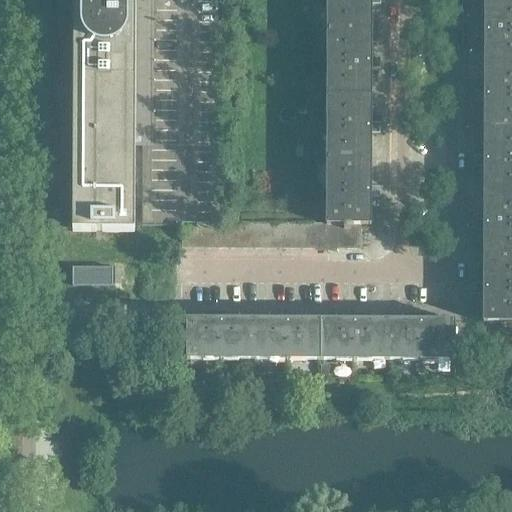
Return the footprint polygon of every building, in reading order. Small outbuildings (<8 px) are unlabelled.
[(135,146),(135,0),(73,0),(72,233),(134,233),(134,226),(182,226),(182,224),(195,224),(207,224),(219,224),(222,224),(222,199),(223,146),(135,146)] [(380,5),(380,0),(327,0),(327,31),(372,32),(372,5),(380,5)] [(511,65),(511,1),(484,1),(484,28),(475,28),(475,38),(484,38),(484,65),(511,65)] [(380,69),(380,58),(372,58),(372,32),(327,31),(327,96),(371,96),(372,69),(380,69)] [(511,129),(511,65),(484,65),(484,92),(475,92),(475,102),(483,102),(483,130),(511,129)] [(380,134),(380,123),(371,123),(371,96),(327,96),(327,160),(371,161),(371,134),(380,134)] [(511,194),(511,129),(483,130),(483,157),(475,157),(474,167),(483,167),(483,194),(511,194)] [(380,198),(380,187),(371,187),(371,161),(327,160),(326,225),(326,226),(361,226),(371,226),(371,198),(380,198)] [(511,258),(511,194),(483,194),(483,221),(474,221),(474,231),(483,231),(483,258),(511,258)] [(195,249),(195,224),(182,224),(182,226),(182,249),(195,249)] [(207,249),(207,224),(195,224),(195,249),(207,249)] [(219,249),(219,224),(207,224),(207,249),(219,249)] [(231,224),(222,224),(219,224),(219,249),(231,249),(231,224)] [(243,249),(243,224),(231,224),(231,249),(243,249)] [(255,249),(255,224),(243,224),(243,249),(255,249)] [(267,249),(267,224),(255,224),(255,249),(267,249)] [(279,249),(279,224),(267,224),(267,249),(279,249)] [(291,249),(291,224),(279,224),(279,249),(291,249)] [(303,250),(303,224),(291,224),(291,249),(303,250)] [(315,250),(315,225),(303,224),(303,250),(315,250)] [(361,250),(361,226),(326,226),(326,225),(315,225),(315,250),(361,250)] [(511,323),(511,258),(483,258),(483,285),(474,285),(474,295),(483,295),(482,323),(511,323)] [(113,287),(113,268),(72,268),(72,287),(113,287)] [(254,360),(254,320),(226,320),(226,311),(216,311),(216,320),(187,320),(187,360),(254,360)] [(321,361),(321,321),(292,320),(292,312),(282,312),(282,320),(254,320),(254,360),(321,361)] [(387,361),(388,321),(360,321),(360,312),(349,312),(349,321),(321,321),(321,361),(387,361)] [(454,361),(455,335),(455,321),(426,321),(426,312),(415,312),(415,321),(388,321),(387,361),(454,361)]
